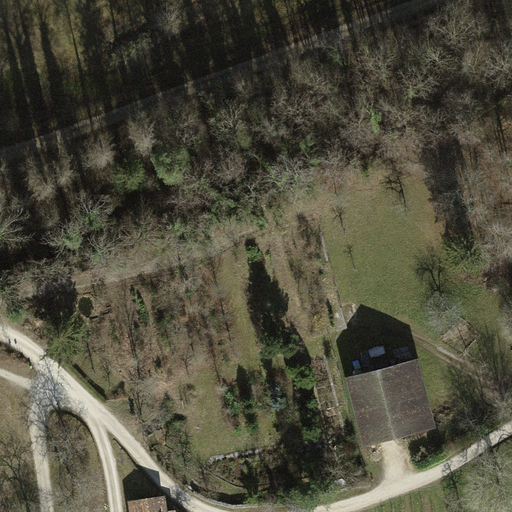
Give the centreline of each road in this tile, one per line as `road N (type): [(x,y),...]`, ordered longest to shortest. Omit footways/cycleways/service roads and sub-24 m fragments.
road 1 (track): [(0,158),(437,0)]
road 2 (track): [(511,427),(393,489),(301,511)]
road 3 (track): [(213,511),(61,381)]
road 4 (track): [(116,511),(106,445),(61,381)]
road 5 (track): [(50,511),(34,391)]
